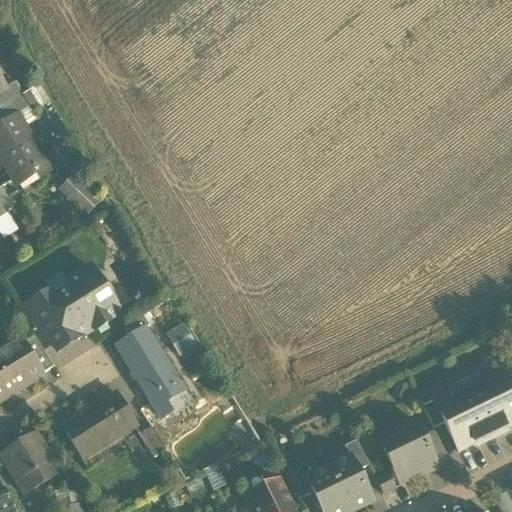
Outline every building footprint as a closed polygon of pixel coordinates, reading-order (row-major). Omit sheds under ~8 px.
[(0,94),(0,109),(21,96),(13,84),(4,90),(5,91),(0,94)] [(29,109),(21,96),(0,109),(0,115),(5,124),(17,116),(29,109)] [(0,163),(12,183),(28,173),(32,179),(49,168),(17,116),(5,124),(0,127),(0,163)] [(16,189),(32,179),(28,173),(12,183),(16,189)] [(74,176),(58,193),(85,220),(101,203),(74,176)] [(0,212),(2,215),(6,213),(14,208),(2,189),(0,190),(0,212)] [(18,232),(6,213),(2,215),(0,212),(0,238),(2,242),(18,232)] [(59,310),(72,332),(78,341),(94,331),(95,333),(107,325),(106,323),(118,316),(90,270),(66,284),(69,290),(54,299),(51,294),(29,308),(33,315),(38,323),(59,310)] [(69,290),(66,284),(60,274),(44,284),(51,294),(54,299),(69,290)] [(19,314),(23,321),(33,315),(29,308),(19,314)] [(33,336),(42,351),(52,345),(72,332),(59,310),(38,323),(33,315),(23,321),(33,336)] [(123,329),(129,339),(145,329),(148,327),(142,317),(123,329)] [(182,326),(165,336),(179,359),(196,349),(182,326)] [(115,348),(151,406),(163,399),(181,388),(145,329),(129,339),(115,348)] [(57,354),(78,341),(72,332),(52,345),(57,354)] [(21,345),(40,377),(53,369),(42,351),(33,336),(21,345)] [(0,401),(40,377),(21,345),(20,343),(0,355),(0,401)] [(464,389),(489,440),(506,431),(511,427),(511,395),(505,393),(496,374),(479,383),(479,382),(464,389)] [(395,382),(390,398),(405,402),(410,387),(395,382)] [(163,399),(167,405),(185,393),(181,388),(163,399)] [(489,440),(464,389),(449,397),(434,405),(443,424),(458,454),(473,447),(489,440)] [(433,429),(443,424),(434,405),(428,392),(417,397),(433,429)] [(61,428),(82,462),(83,462),(80,457),(105,442),(108,446),(137,429),(115,394),(61,428)] [(167,405),(163,399),(151,406),(160,420),(171,413),(167,405)] [(421,472),(422,471),(418,462),(430,456),(422,439),(414,423),(386,436),(393,449),(384,453),(385,457),(392,470),(398,466),(405,479),(421,472)] [(138,436),(153,460),(166,452),(150,429),(138,436)] [(434,433),(422,439),(430,456),(434,465),(422,471),(421,472),(424,478),(450,465),(434,433)] [(0,456),(0,457),(24,497),(58,476),(33,436),(0,456)] [(377,440),(384,453),(393,449),(386,436),(377,440)] [(377,461),(385,457),(384,453),(377,440),(369,444),(377,461)] [(80,457),(83,462),(108,446),(105,442),(80,457)] [(350,458),(357,473),(367,468),(355,443),(344,448),(349,459),(350,458)] [(434,465),(430,456),(418,462),(422,471),(434,465)] [(349,459),(327,469),(347,511),(354,511),(372,503),(357,473),(350,458),(349,459)] [(398,483),(405,479),(398,466),(392,470),(398,483)] [(203,474),(212,493),(225,487),(216,468),(203,474)] [(300,500),(311,495),(304,481),(305,480),(300,469),(288,475),(300,500)] [(347,511),(327,469),(305,480),(304,481),(311,495),(319,511),(347,511)] [(375,483),(382,496),(393,491),(386,478),(375,483)] [(246,498),(252,511),(292,511),(278,483),(246,498)] [(501,511),(511,511),(511,506),(506,494),(495,499),(501,511)] [(0,500),(0,511),(17,511),(9,496),(0,500)]
